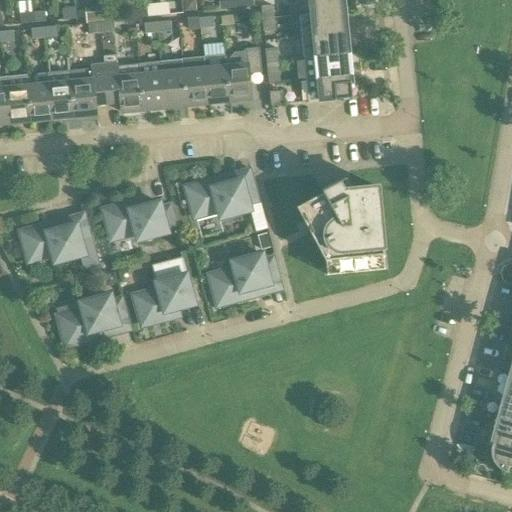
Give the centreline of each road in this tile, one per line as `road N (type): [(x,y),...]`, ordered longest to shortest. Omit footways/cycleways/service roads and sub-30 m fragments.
road 1 (residential): [(412,127),(278,141),(253,126),(0,147)]
road 2 (residential): [(427,226),(413,275),(394,290),(130,361)]
road 3 (residential): [(487,242),(433,457),(448,480),(511,497)]
road 4 (residential): [(511,96),(487,242)]
road 5 (residential): [(412,127),(399,0)]
